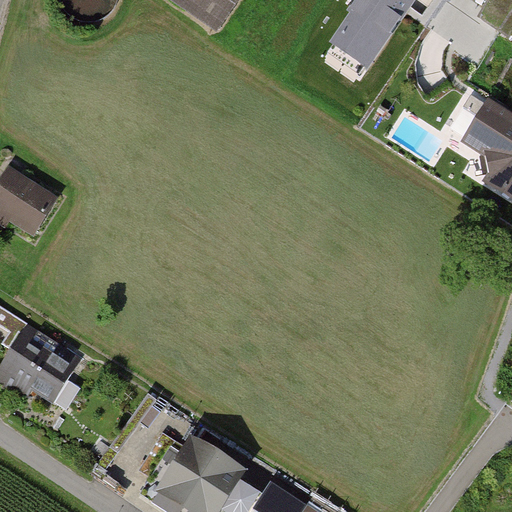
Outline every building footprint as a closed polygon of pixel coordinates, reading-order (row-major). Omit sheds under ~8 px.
[(259,0),(150,0),(222,51),(259,0)] [(395,4),(387,0),(353,0),(351,4),(383,24),(395,4)] [(511,0),(490,0),(480,18),(511,36),(511,0)] [(511,123),(471,96),(461,110),(481,123),(467,143),(485,155),(492,185),(511,198),(511,123)] [(64,200),(13,171),(0,194),(0,224),(38,246),(64,200)] [(27,326),(0,373),(0,377),(54,408),(82,357),(27,326)] [(194,442),(157,494),(181,511),(220,511),(245,479),(194,442)] [(301,511),(276,497),(267,511),(301,511)]
